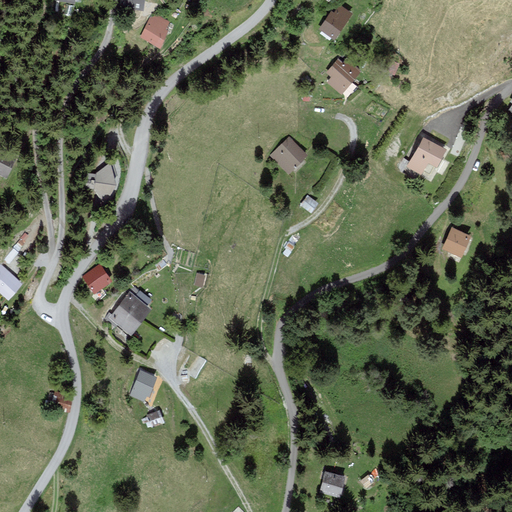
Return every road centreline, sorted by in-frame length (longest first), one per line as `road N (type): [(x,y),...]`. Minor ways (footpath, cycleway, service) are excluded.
road 1 (unclassified): [(286,511),(295,427),(277,359),(283,326),(300,304),(408,251),(464,179),(487,118),(511,88)]
road 2 (unclassified): [(62,316),(70,285),(119,214),(152,106),(272,0)]
road 3 (residential): [(62,316),(43,307),(40,291),(60,237),(63,140),(113,0)]
road 4 (unclassified): [(25,511),(72,423),(76,384),(62,316)]
